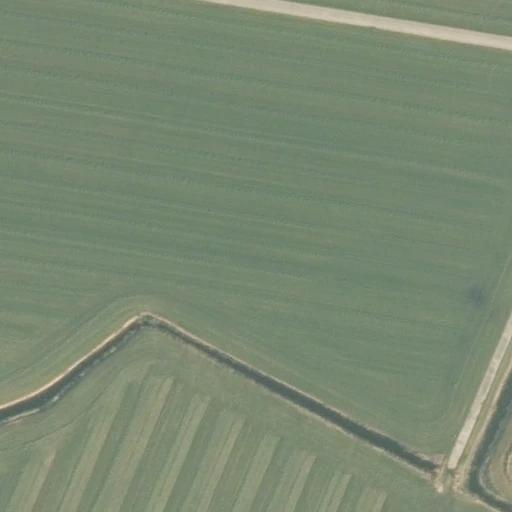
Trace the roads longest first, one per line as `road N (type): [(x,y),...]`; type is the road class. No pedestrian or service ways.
road 1 (track): [(229,0),(511,45)]
road 2 (track): [(440,492),(511,328)]
